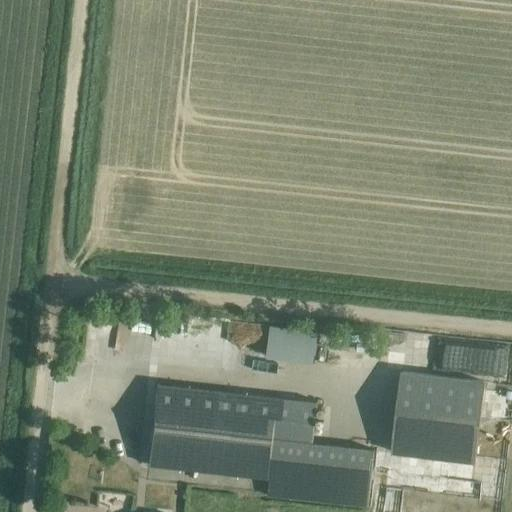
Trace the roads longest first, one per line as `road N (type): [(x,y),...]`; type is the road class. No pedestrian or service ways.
road 1 (track): [(82,0),(53,279),(511,328)]
road 2 (residential): [(53,279),(28,511)]
